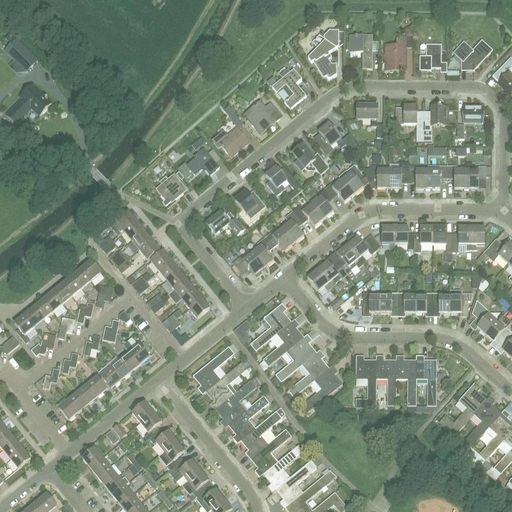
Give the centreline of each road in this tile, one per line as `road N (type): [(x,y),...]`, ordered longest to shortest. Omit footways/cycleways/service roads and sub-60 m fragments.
road 1 (residential): [(183,225),(187,213),(325,101),(362,86),(485,89),(504,116),(500,211)]
road 2 (residential): [(282,278),(335,333),(449,342),(511,392)]
road 3 (residential): [(282,278),(367,212),(500,211)]
road 4 (residential): [(259,511),(158,380)]
road 5 (residential): [(14,378),(41,370),(131,296)]
